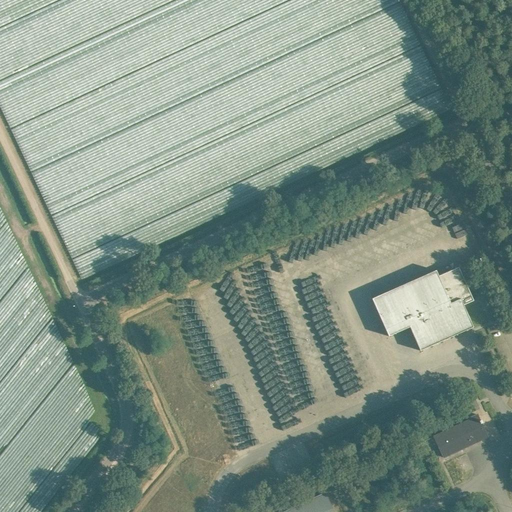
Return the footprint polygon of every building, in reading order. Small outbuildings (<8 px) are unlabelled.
[(462,223),(452,227),(454,232),(464,228),(462,223)] [(465,229),(455,234),(457,239),(467,234),(465,229)] [(436,270),(427,274),(372,299),(389,336),(410,327),(420,351),(474,327),(464,305),(474,301),(459,267),(439,276),(436,270)] [(470,419),(434,436),(444,457),(488,437),(481,423),(482,423),(481,420),(480,420),(478,415),(478,416),(477,414),(470,418),(470,419)] [(334,511),(326,493),(285,511),(334,511)]
